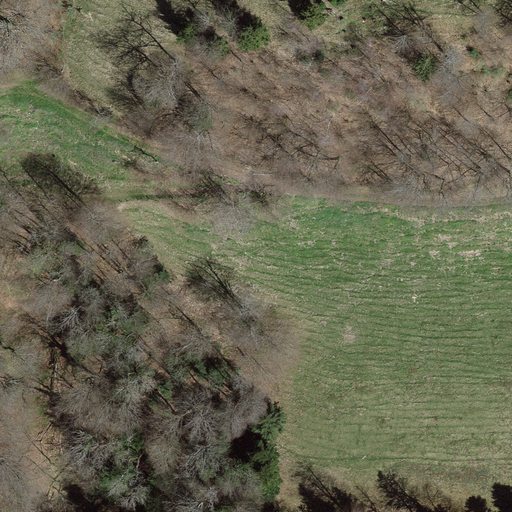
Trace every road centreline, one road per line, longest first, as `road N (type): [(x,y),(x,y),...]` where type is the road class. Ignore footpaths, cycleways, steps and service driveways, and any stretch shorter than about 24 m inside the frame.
road 1 (track): [(33,172),(89,195),(140,198),(260,187),(360,200),(511,196)]
road 2 (track): [(260,187),(14,94),(0,97)]
